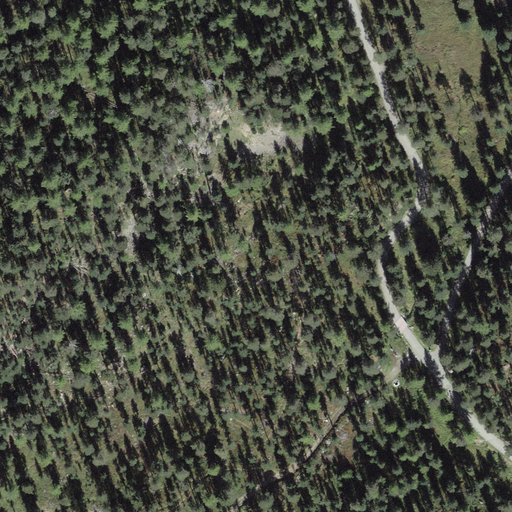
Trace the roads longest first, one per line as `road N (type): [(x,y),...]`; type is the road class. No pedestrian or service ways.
road 1 (track): [(352,0),(422,173),(421,200),(392,235),(383,262),(398,321),(433,367)]
road 2 (track): [(232,511),(306,457),(339,411),(421,352)]
road 3 (track): [(433,367),(454,294),(511,170)]
